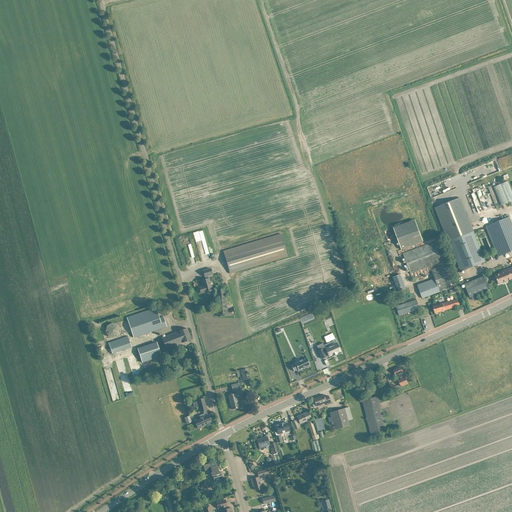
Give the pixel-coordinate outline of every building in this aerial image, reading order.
[(449,241),(456,259),(460,270),(461,272),(485,262),(473,232),(474,231),(461,198),(435,208),(448,242),(449,241)] [(511,223),(509,217),(486,226),(498,257),(511,250),(511,223)] [(393,227),(399,244),(401,250),(423,241),(415,219),(393,227)] [(217,237),(219,244),(234,240),(233,236),(242,234),(242,232),(217,237)] [(288,257),(281,234),(223,252),(230,274),(288,257)] [(434,242),(403,254),(410,274),(442,262),(434,242)] [(435,279),(417,286),(422,298),(452,287),(444,266),(436,269),(432,270),(435,279)] [(501,273),(495,275),(499,284),(511,278),(511,267),(510,268),(511,269),(505,272),(505,270),(500,272),(501,273)] [(203,286),(199,287),(201,293),(204,292),(204,293),(212,290),(208,276),(212,275),(211,269),(203,271),(205,277),(206,279),(201,281),(203,286)] [(397,292),(406,288),(401,274),(392,277),(397,292)] [(489,290),(487,286),(483,277),(465,285),(470,298),(489,290)] [(217,289),(216,289),(218,316),(227,316),(225,288),(227,288),(227,286),(217,286),(217,289)] [(458,301),(457,299),(443,304),(443,303),(433,306),(434,309),(435,313),(445,310),(460,306),(458,301)] [(420,309),(418,304),(417,300),(396,306),(398,311),(399,315),(420,309)] [(133,338),(167,327),(163,316),(159,318),(156,308),(127,317),(133,338)] [(107,326),(105,331),(108,337),(114,338),(119,335),(121,329),(118,324),(112,323),(107,326)] [(182,342),(182,343),(186,341),(191,340),(187,328),(182,330),(162,338),(166,349),(182,342)] [(131,347),(128,336),(108,342),(112,354),(131,347)] [(137,349),(142,363),(162,356),(157,342),(137,349)] [(323,343),(316,346),(318,351),(322,359),(326,357),(326,355),(328,354),(329,356),(332,354),(333,355),(336,354),(336,353),(340,351),(337,344),(326,349),(323,343)] [(298,370),(298,371),(310,366),(306,358),(295,363),(291,365),(294,371),(298,370)] [(403,372),(401,367),(394,370),(396,375),(399,374),(401,379),(398,380),(401,386),(408,383),(403,372)] [(247,371),(247,368),(236,371),(238,377),(240,376),(241,381),(248,379),(246,371),(247,371)] [(241,382),(232,385),(233,391),(239,389),(242,388),(241,382)] [(236,394),(228,396),(232,409),(239,407),(236,394)] [(323,395),(313,399),(316,406),(326,403),(327,404),(331,403),(328,396),(324,397),(323,395)] [(362,400),(364,405),(371,437),(388,433),(379,396),(362,400)] [(204,398),(197,400),(200,412),(203,411),(207,410),(204,398)] [(330,413),(332,417),(335,429),(349,425),(348,420),(352,419),(349,407),(336,411),(335,410),(335,411),(330,413)] [(308,412),(302,414),(297,417),(299,420),(298,420),(300,424),(307,421),(308,424),(313,440),(318,439),(312,422),(311,419),(308,412)] [(194,421),(198,429),(201,427),(201,426),(211,422),(208,414),(205,416),(204,414),(198,416),(199,419),(194,421)] [(314,420),(318,431),(324,429),(321,418),(314,420)] [(291,422),(295,430),(299,428),(296,420),(291,422)] [(279,434),(290,431),(287,422),(283,424),(283,423),(279,424),(280,425),(276,426),(277,431),(275,432),(276,437),(278,443),(282,441),(280,435),(279,434)] [(257,440),(260,448),(260,449),(261,450),(263,450),(264,449),(264,448),(266,447),(266,446),(270,445),(267,437),(263,438),(257,440)] [(213,463),(203,465),(205,472),(210,470),(212,476),(213,476),(215,484),(219,483),(224,482),(222,478),(223,478),(222,474),(221,473),(220,473),(219,473),(216,464),(215,463),(213,463)] [(260,477),(251,479),(252,484),(253,483),(255,490),(257,490),(263,488),(260,477)] [(275,501),(274,496),(262,499),(264,504),(275,501)] [(329,499),(321,501),(324,511),(332,509),(329,499)] [(227,506),(225,500),(220,501),(216,502),(218,508),(221,508),(222,510),(221,511),(232,511),(231,508),(226,509),(226,506),(227,506)]
